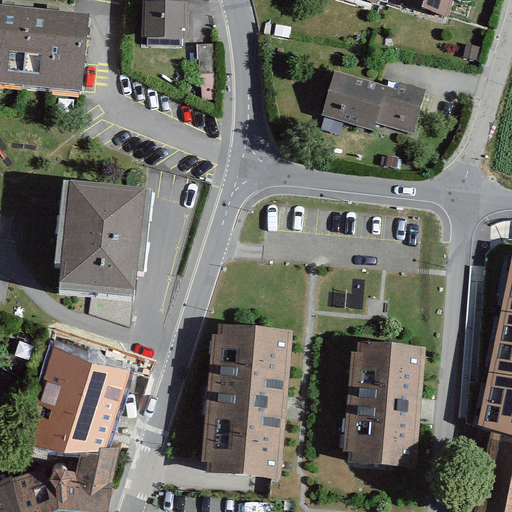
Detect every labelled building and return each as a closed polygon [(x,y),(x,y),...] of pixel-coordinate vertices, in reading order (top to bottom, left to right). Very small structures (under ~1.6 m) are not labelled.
[(0,0),(0,82),(25,85),(32,2),(0,0)] [(166,0),(150,0),(150,34),(196,36),(195,1),(166,0)] [(375,10),(376,0),(330,0),(330,1),(375,10)] [(446,24),(450,0),(404,0),(401,15),(446,24)] [(25,85),(83,90),(90,7),(32,2),(25,85)] [(380,122),(416,132),(427,91),(388,80),(387,85),(338,72),(327,113),(378,127),(380,122)] [(62,282),(138,290),(149,180),(73,172),(62,282)] [(511,260),(502,310),(511,312),(511,260)] [(511,312),(502,310),(488,372),(511,376),(511,312)] [(291,335),(224,329),(223,340),(218,340),(208,462),(214,462),(213,474),(279,479),(291,335)] [(129,365),(54,341),(25,444),(64,452),(82,453),(104,450),(129,365)] [(422,352),(363,347),(362,359),(353,358),(346,452),(354,452),(353,464),(412,469),(422,352)] [(511,376),(488,372),(477,426),(511,437),(511,376)] [(511,511),(511,440),(504,438),(486,511),(511,511)] [(25,511),(106,511),(120,448),(104,450),(82,453),(83,464),(58,466),(12,475),(25,511)] [(25,511),(12,475),(0,480),(0,511),(25,511)]
